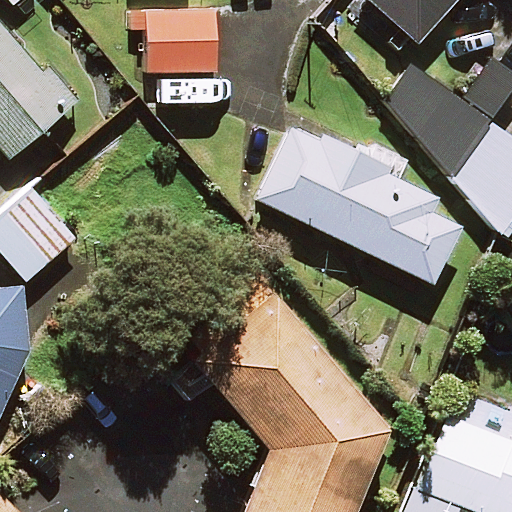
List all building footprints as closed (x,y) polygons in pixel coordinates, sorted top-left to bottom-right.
[(359,0),(409,45),(449,0),(359,0)] [(152,15),(152,11),(127,11),(127,32),(141,32),(141,74),(209,74),(209,15),(152,15)] [(31,72),(0,34),(0,156),(3,160),(73,100),(41,63),(31,72)] [(456,100),(413,68),(377,98),(496,239),(511,216),(511,126),(498,110),(511,83),(511,76),(487,58),(456,100)] [(429,197),(285,127),(250,201),(424,285),(452,227),(422,212),(429,197)] [(68,239),(23,191),(0,212),(0,258),(21,282),(68,239)] [(352,511),(384,437),(255,288),(180,353),(255,454),(231,511),(352,511)] [(0,398),(16,363),(15,290),(0,289),(0,398)] [(511,511),(511,414),(452,390),(402,511),(511,511)]
